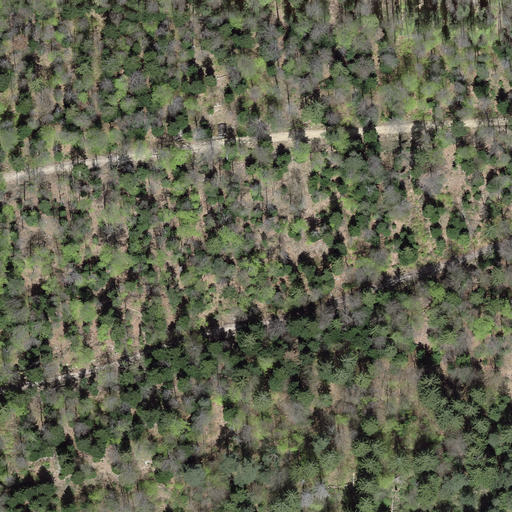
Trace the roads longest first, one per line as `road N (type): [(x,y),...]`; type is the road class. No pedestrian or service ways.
road 1 (track): [(511,247),(0,396)]
road 2 (track): [(511,122),(130,154),(0,174)]
